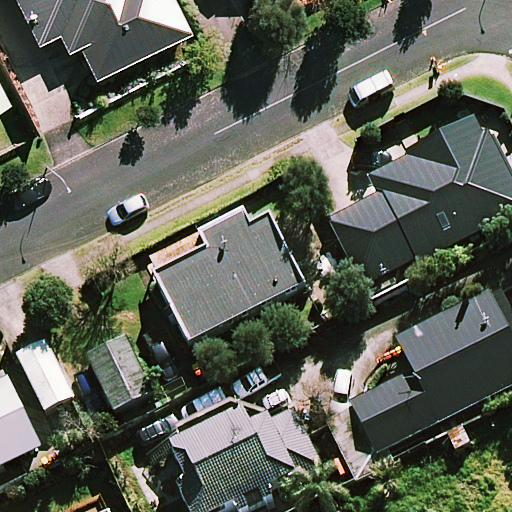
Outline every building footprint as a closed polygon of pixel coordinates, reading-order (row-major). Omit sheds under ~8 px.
[(9,0),(30,41),(52,30),(60,48),(72,42),(89,75),(152,44),(130,0),(9,0)] [(511,220),(476,151),(330,226),(365,294),(511,220)] [(253,248),(241,224),(200,244),(207,259),(158,284),(191,349),(303,293),(275,237),(253,248)] [(511,389),(511,340),(488,298),(399,349),(414,376),(352,412),(383,465),(487,404),(511,389)] [(152,398),(125,344),(88,362),(115,417),(152,398)] [(76,402),(48,348),(19,363),(48,417),(76,402)] [(0,473),(85,434),(72,407),(28,428),(8,386),(0,390),(0,473)] [(248,511),(323,479),(294,414),(258,430),(253,418),(168,456),(193,511),(248,511)]
